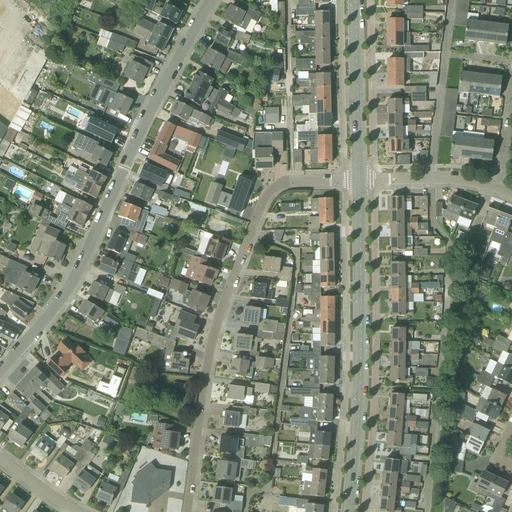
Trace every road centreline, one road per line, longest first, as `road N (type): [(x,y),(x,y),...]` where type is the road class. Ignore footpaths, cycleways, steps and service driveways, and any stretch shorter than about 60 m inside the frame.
road 1 (residential): [(0,368),(73,280),(209,0)]
road 2 (residential): [(185,511),(209,347),(262,201),(290,181),(358,180)]
road 3 (tertiary): [(348,511),(360,359),(358,180)]
road 4 (unknown): [(290,181),(284,0)]
road 5 (tertiary): [(358,180),(355,0)]
road 6 (residential): [(502,187),(462,179),(358,180)]
